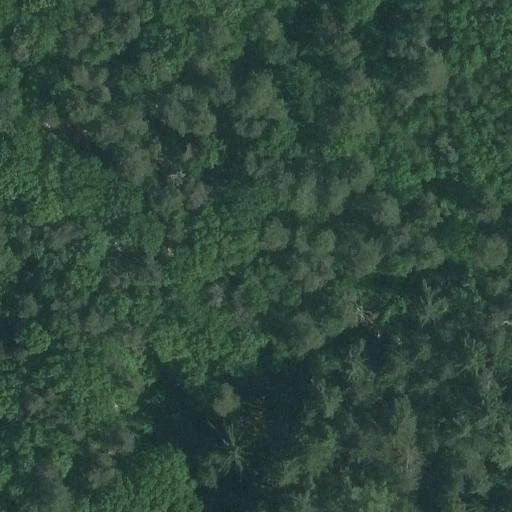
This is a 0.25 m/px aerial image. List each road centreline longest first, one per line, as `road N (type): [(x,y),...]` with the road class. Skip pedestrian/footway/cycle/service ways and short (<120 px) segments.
road 1 (track): [(108,511),(135,477),(268,369),(327,335),(511,193)]
road 2 (track): [(288,0),(287,37),(332,111),(332,198),(316,279),(268,369)]
